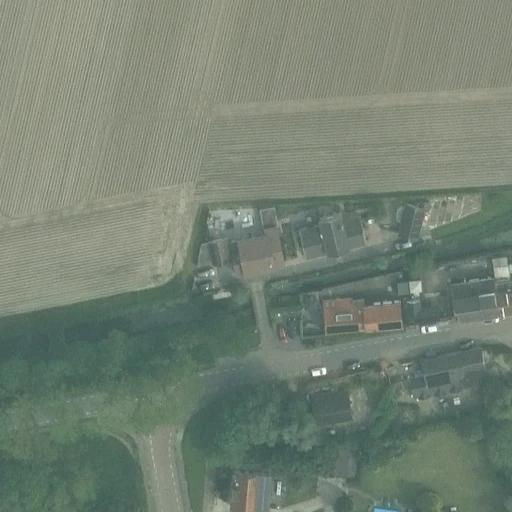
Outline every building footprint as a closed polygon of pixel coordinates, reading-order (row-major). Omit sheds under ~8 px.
[(397,221),(400,222),(398,233),(413,237),(420,207),(405,203),(404,208),(400,208),(397,209),(395,218),(397,221)] [(234,252),(233,253),(237,274),(284,265),(276,226),(278,226),(274,206),(259,209),(263,229),(264,228),(265,234),(231,240),(234,252)] [(326,253),(347,248),(346,247),(364,242),(358,215),(340,220),(338,211),(317,216),(319,225),(297,230),(303,257),(326,252),(326,253)] [(225,238),(209,241),(213,263),(229,260),(225,238)] [(507,255),(491,258),(494,275),(495,281),(496,289),(500,313),(511,310),(511,278),(510,279),(508,265),(507,255)] [(482,277),(451,282),(457,318),(457,319),(500,313),(496,289),(494,275),(482,278),(482,277)] [(408,281),(397,282),(398,294),(409,293),(408,285),(408,281)] [(418,284),(408,285),(409,293),(410,301),(420,300),(418,284)] [(401,326),(401,325),(399,302),(363,305),(363,298),(321,302),(324,333),(401,326)] [(410,301),(403,301),(405,323),(440,320),(438,304),(421,306),(420,300),(410,301)] [(410,382),(413,398),(470,386),(469,382),(485,379),(478,349),(422,361),(425,379),(410,382)] [(311,396),(314,416),(316,424),(352,418),(347,389),(311,396)] [(356,444),(322,442),(321,442),(320,474),(354,476),(356,444)] [(231,471),(229,508),(269,511),(272,473),(231,471)]
